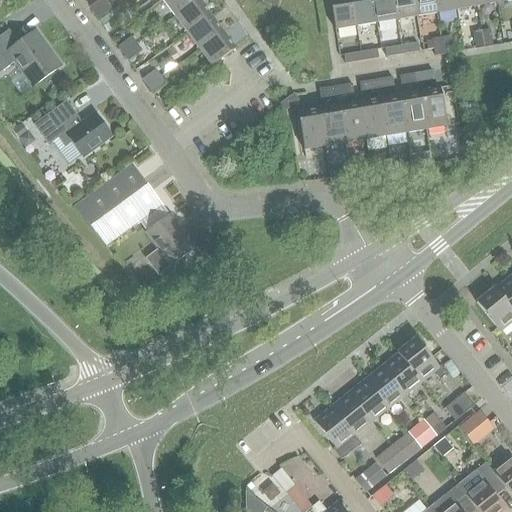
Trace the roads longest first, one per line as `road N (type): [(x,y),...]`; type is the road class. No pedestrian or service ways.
road 1 (residential): [(373,251),(321,199),(206,206),(56,0)]
road 2 (tertiary): [(130,437),(394,276)]
road 3 (tertiary): [(373,251),(241,325),(102,388)]
road 4 (residential): [(394,276),(511,420)]
road 5 (tertiary): [(511,173),(373,251)]
road 6 (tertiary): [(394,276),(511,180)]
road 7 (trunk): [(102,388),(83,356),(0,279)]
road 8 (tertiary): [(0,485),(130,437)]
